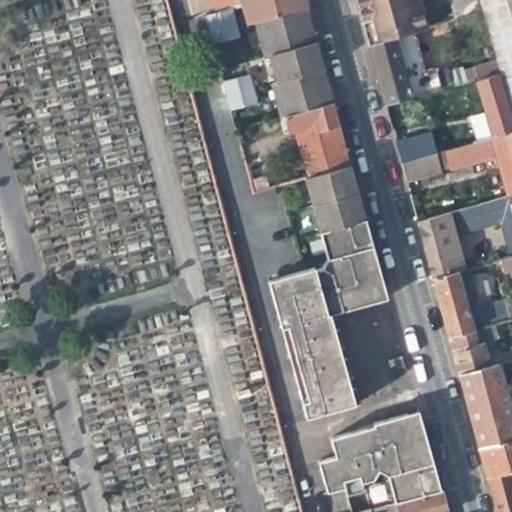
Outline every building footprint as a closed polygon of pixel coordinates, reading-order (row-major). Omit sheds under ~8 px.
[(238,0),(211,0),(215,10),(229,5),(239,2),(238,0)] [(238,0),(239,2),(246,26),(253,24),(306,9),(303,0),(238,0)] [(353,0),(357,11),(366,42),(411,30),(423,26),(416,0),(353,0)] [(450,0),(456,18),(479,12),(475,0),(450,0)] [(511,0),(479,0),(511,114),(511,0)] [(202,14),(211,44),(236,37),(229,7),(202,14)] [(253,24),(259,48),(312,32),(309,19),(306,9),(253,24)] [(423,71),(411,30),(366,42),(382,103),(407,97),(439,88),(435,72),(427,74),(426,70),(423,71)] [(266,52),(273,81),(323,68),(319,54),(312,32),(259,48),(260,53),(266,52)] [(493,61),(463,68),(466,79),(495,71),(493,61)] [(269,84),(278,118),(282,117),(332,103),(328,86),(323,68),(273,81),(274,83),(269,84)] [(222,80),(226,94),(251,87),(247,73),(222,80)] [(484,106),(492,134),(511,129),(511,128),(496,73),(476,79),(484,106)] [(256,103),(251,87),(226,94),(230,111),(256,103)] [(410,110),(407,97),(382,103),(386,117),(410,110)] [(299,153),(305,177),(349,165),(332,103),(282,117),(287,134),(299,130),(304,152),(299,153)] [(277,136),(287,134),(282,117),(278,118),(236,130),(241,149),(277,138),(277,136)] [(429,129),(392,139),(399,161),(435,151),(429,129)] [(500,172),(505,191),(511,189),(511,129),(492,134),(435,151),(399,161),(405,184),(442,173),(440,166),(449,163),(451,170),(496,158),(500,172)] [(244,160),(251,192),(268,187),(260,156),(244,160)] [(305,177),(313,205),(357,193),(349,165),(305,177)] [(499,218),(509,253),(511,252),(511,189),(505,191),(448,208),(414,218),(421,241),(430,276),(455,269),(464,266),(454,231),(499,218)] [(358,197),(357,193),(313,205),(325,254),(320,269),(275,281),(271,282),(283,327),(289,325),(293,342),(283,345),(287,359),(297,357),(301,372),(291,375),(296,390),(306,388),(309,402),(299,404),(303,420),(360,405),(355,389),(349,390),(347,382),(346,376),(351,375),(347,359),(341,360),(338,352),(337,347),(343,345),(340,332),(339,329),(333,331),(331,323),(329,316),(335,314),(347,311),(387,300),(382,281),(372,247),(368,232),(363,215),(360,206),(358,197)] [(511,264),(511,252),(509,253),(498,256),(501,267),(511,264)] [(468,265),(464,266),(455,269),(470,327),(472,327),(484,323),(468,265)] [(470,327),(455,269),(430,276),(433,286),(442,317),(446,334),(470,327)] [(492,321),(509,316),(505,305),(489,309),(492,321)] [(486,323),(484,323),(472,327),(476,340),(481,339),(485,338),(484,333),(489,331),(486,323)] [(487,364),(481,339),(476,340),(472,327),(470,327),(446,334),(451,351),(457,372),(487,364)] [(511,419),(496,361),(487,364),(457,372),(467,410),(477,445),(511,435),(511,419)] [(329,441),(333,458),(425,435),(422,426),(421,423),(415,424),(409,421),(408,417),(372,427),(372,429),(329,441)] [(321,461),(315,462),(324,495),(330,493),(342,489),(344,497),(362,492),(360,484),(372,481),(378,471),(388,477),(396,503),(440,492),(429,451),(425,435),(333,458),(321,461)] [(511,435),(477,445),(481,459),(485,475),(511,466),(511,435)] [(511,511),(511,466),(485,475),(495,511),(511,511)] [(445,511),(440,492),(396,503),(387,505),(388,511),(445,511)]
